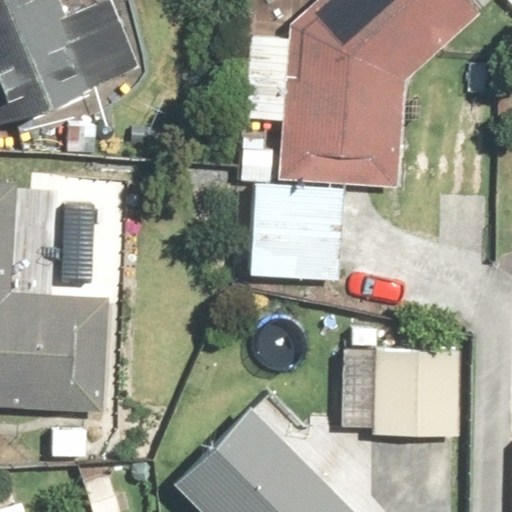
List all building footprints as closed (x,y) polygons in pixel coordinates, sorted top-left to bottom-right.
[(0,0),(0,118),(150,57),(126,0),(0,0)] [(257,132),(251,273),(350,278),(354,181),(408,183),(412,75),(486,5),(481,0),(300,0),(290,10),(284,134),(257,132)] [(0,401),(107,407),(113,290),(19,285),(26,163),(0,161),(0,401)] [(466,336),(350,332),(347,427),(463,431),(466,336)] [(374,511),(252,391),(174,470),(216,511),(374,511)]
